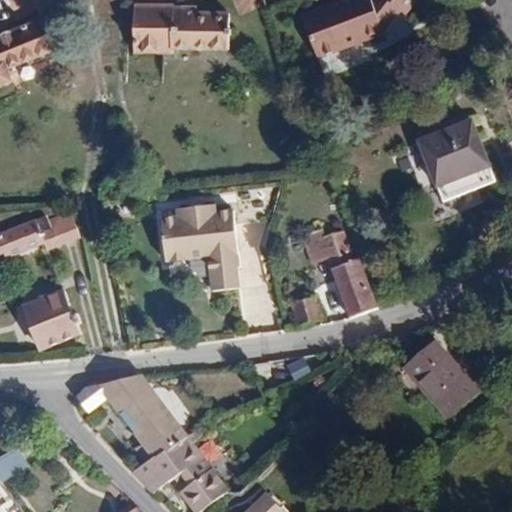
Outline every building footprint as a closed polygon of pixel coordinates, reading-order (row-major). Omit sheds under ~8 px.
[(386,33),(381,19),(394,4),(403,12),(407,15),(418,0),(373,0),(353,8),(349,0),(344,0),(304,17),(320,59),(386,33)] [(231,49),(231,13),(197,13),(197,7),(176,7),(176,4),(136,4),(135,54),(177,54),(177,49),(231,49)] [(386,33),(403,12),(394,4),(381,19),(386,33)] [(9,69),(56,51),(44,19),(0,35),(0,87),(13,82),(9,69)] [(492,168),(473,121),(423,142),(441,187),(492,168)] [(447,201),(497,182),(492,168),(441,187),(447,201)] [(83,239),(73,212),(51,220),(54,229),(43,233),(38,220),(0,234),(0,236),(6,252),(9,260),(47,245),(50,252),(83,239)] [(243,275),(237,219),(220,221),(219,213),(181,217),(182,225),(165,227),(170,270),(194,267),(195,277),(205,285),(215,284),(217,300),(243,296),(241,276),(243,275)] [(381,309),(361,259),(357,260),(347,232),(328,238),(325,230),(306,236),(315,264),(329,259),(354,319),(381,309)] [(318,288),(329,313),(340,308),(329,283),(318,288)] [(82,335),(65,292),(27,307),(43,350),(82,335)] [(325,318),(318,297),(295,304),(300,324),(325,318)] [(480,390),(439,342),(407,369),(449,417),(480,390)] [(189,439),(143,378),(141,375),(87,389),(78,396),(90,410),(107,397),(143,444),(136,449),(146,464),(172,446),(189,439)] [(205,511),(230,492),(193,443),(205,437),(203,432),(189,439),(172,446),(146,464),(134,473),(153,494),(181,475),(191,486),(183,493),(197,511),(205,511)] [(240,497),(254,483),(248,476),(230,492),(240,497)] [(285,511),(262,487),(254,495),(259,501),(247,511),(285,511)]
